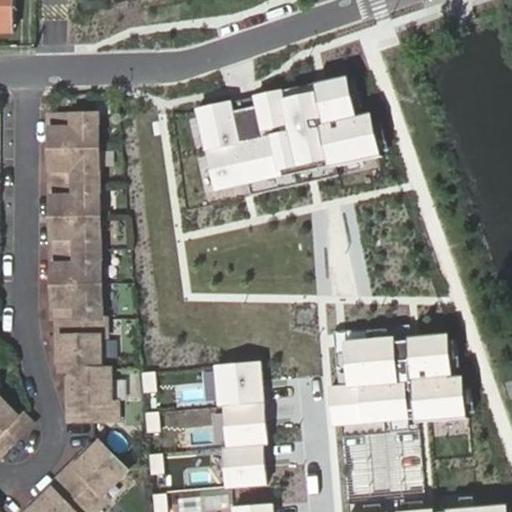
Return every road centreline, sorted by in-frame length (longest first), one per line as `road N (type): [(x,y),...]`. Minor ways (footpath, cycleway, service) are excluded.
road 1 (residential): [(0,476),(36,469),(52,453),(56,432),(26,315),(28,71)]
road 2 (residential): [(28,71),(187,64),(382,0)]
